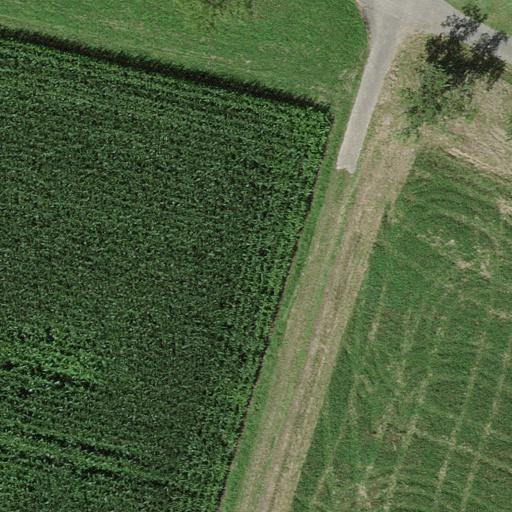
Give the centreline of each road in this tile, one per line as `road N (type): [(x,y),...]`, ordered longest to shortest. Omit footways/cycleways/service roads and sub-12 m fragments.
road 1 (track): [(233,511),(391,0)]
road 2 (track): [(388,0),(511,58)]
